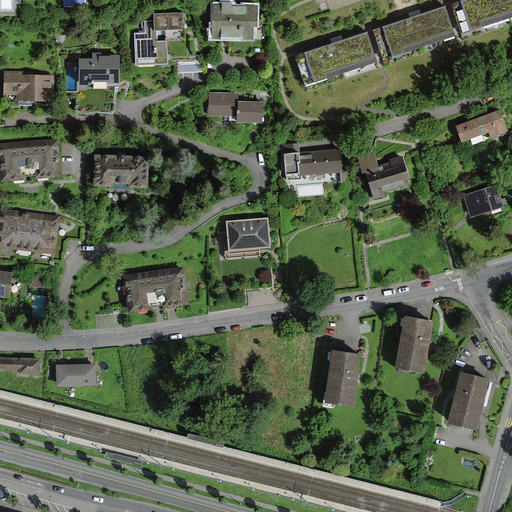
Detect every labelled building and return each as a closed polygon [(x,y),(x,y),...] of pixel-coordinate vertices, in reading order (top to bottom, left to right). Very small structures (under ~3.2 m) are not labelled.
[(511,0),(468,0),(451,6),(461,36),(511,18),(511,0)] [(213,4),(212,36),(259,38),(260,5),(213,4)] [(373,31),(383,61),(455,37),(445,7),(417,17),(373,31)] [(169,63),(169,41),(188,40),(187,19),(146,21),(147,33),(135,33),(136,64),(169,63)] [(295,57),(305,87),(377,63),(367,33),(338,43),(295,57)] [(70,58),(70,88),(122,86),(121,56),(70,58)] [(7,70),(6,101),(53,102),(53,71),(7,70)] [(209,93),(208,117),(237,117),(237,123),(263,124),(263,103),(238,102),(239,94),(209,93)] [(500,110),(455,126),(461,142),(489,133),(491,138),(508,132),(500,110)] [(0,181),(0,184),(26,181),(26,178),(36,177),(36,180),(61,178),(58,138),(0,143),(0,181)] [(351,152),(373,151),(373,141),(350,142),(351,152)] [(344,147),(287,152),(290,187),(348,181),(344,147)] [(93,152),(93,188),(148,189),(149,152),(93,152)] [(366,169),(377,197),(413,184),(403,155),(366,169)] [(464,197),(472,220),(509,206),(501,183),(464,197)] [(0,208),(0,248),(55,256),(61,216),(0,208)] [(226,222),(229,255),(260,253),(260,250),(271,249),(269,218),(226,222)] [(123,273),(128,313),(189,306),(184,266),(123,273)] [(0,294),(9,296),(12,270),(0,268),(0,294)] [(208,285),(209,301),(261,297),(260,282),(208,285)] [(436,319),(407,314),(398,366),(427,371),(436,319)] [(363,354),(333,350),(324,402),(354,407),(363,354)] [(0,358),(0,371),(42,373),(42,360),(0,358)] [(57,366),(57,386),(100,384),(99,364),(57,366)] [(490,380),(460,373),(454,397),(447,425),(478,432),(487,392),(490,380)] [(225,443),(188,434),(187,438),(187,439),(205,443),(224,448),(224,447),(225,443)] [(106,452),(105,457),(142,466),(143,461),(125,457),(106,452)]
